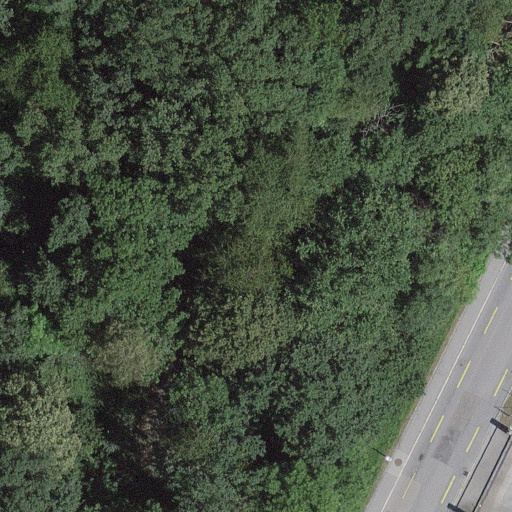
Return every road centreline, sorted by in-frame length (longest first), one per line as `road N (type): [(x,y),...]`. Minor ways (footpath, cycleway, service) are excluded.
road 1 (residential): [(285,0),(177,339),(160,511)]
road 2 (residential): [(511,318),(417,511)]
